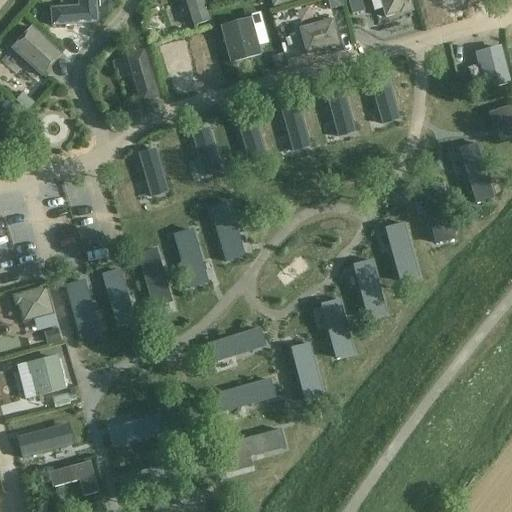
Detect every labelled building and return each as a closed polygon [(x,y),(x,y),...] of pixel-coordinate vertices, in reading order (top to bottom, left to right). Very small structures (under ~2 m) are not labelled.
[(95,25),(93,0),(71,0),(73,9),(50,11),(51,29),(95,25)] [(107,0),(98,11),(106,18),(116,7),(107,0)] [(341,0),(326,0),(330,10),(343,7),(341,0)] [(412,10),(408,0),(378,0),(384,18),(412,10)] [(338,46),(331,20),(299,28),(305,54),(338,46)] [(259,56),(250,21),(220,29),(230,64),(259,56)] [(61,56),(31,28),(11,50),(41,77),(61,56)] [(151,31),(145,33),(148,42),(158,40),(157,35),(151,31)] [(509,83),(499,46),(473,54),(476,66),(478,66),(484,90),(509,83)] [(146,49),(127,54),(141,102),(161,96),(146,49)] [(282,55),(270,58),(274,71),(286,68),(282,55)] [(387,76),(369,82),(381,126),(400,120),(387,76)] [(470,77),(458,80),(461,93),(473,90),(470,77)] [(343,89),(325,94),(337,138),(356,133),(343,89)] [(20,93),(13,101),(26,112),(33,104),(20,93)] [(12,104),(1,117),(12,127),(23,114),(12,104)] [(298,104),(279,109),(292,153),(311,148),(298,104)] [(511,105),(487,114),(494,135),(511,129),(511,105)] [(126,107),(113,111),(116,122),(129,118),(126,107)] [(254,117),(236,122),(249,167),(268,161),(254,117)] [(209,128),(190,133),(203,177),(221,172),(209,128)] [(155,149),(137,154),(150,198),(168,193),(155,149)] [(478,150),(459,156),(476,211),(495,204),(478,150)] [(441,184),(421,189),(434,247),(454,242),(441,184)] [(229,203),(209,209),(225,263),(244,258),(229,203)] [(404,223),(384,229),(399,283),(419,278),(404,223)] [(192,230),(172,235),(188,290),(208,284),(192,230)] [(156,249),(136,255),(151,310),(172,304),(156,249)] [(372,260),(352,266),(367,320),(387,315),(372,260)] [(120,270),(101,275),(117,329),(135,323),(120,270)] [(84,280),(64,286),(79,341),(99,336),(84,280)] [(52,314),(45,287),(15,295),(18,306),(21,305),(25,321),(52,314)] [(340,300),(320,305),(334,360),(354,354),(340,300)] [(259,328),(205,345),(212,365),(265,348),(259,328)] [(58,329),(43,333),(46,345),(61,341),(58,329)] [(310,343),(289,349),(303,404),(324,399),(310,343)] [(63,392),(54,357),(25,365),(28,378),(30,377),(36,399),(63,392)] [(270,379),(215,394),(221,414),(275,399),(270,379)] [(67,394),(53,398),(56,409),(70,406),(70,404),(80,401),(77,387),(69,389),(70,394),(68,396),(67,394)] [(160,415),(106,431),(112,449),(165,433),(160,415)] [(68,425),(15,439),(21,460),(74,447),(68,425)] [(280,430),(220,446),(225,466),(285,450),(280,430)] [(174,462),(119,479),(125,498),(180,482),(174,462)] [(90,463),(48,474),(52,489),(78,482),(83,498),(98,494),(90,463)] [(102,511),(99,502),(85,506),(87,511),(102,511)]
